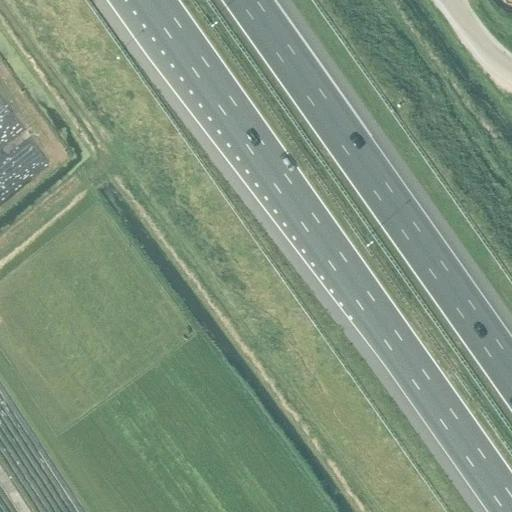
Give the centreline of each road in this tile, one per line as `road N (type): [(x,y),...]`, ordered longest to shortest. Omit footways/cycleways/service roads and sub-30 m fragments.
road 1 (motorway): [(151,0),(511,510)]
road 2 (motorway): [(511,376),(245,0)]
road 3 (track): [(0,3),(164,230)]
